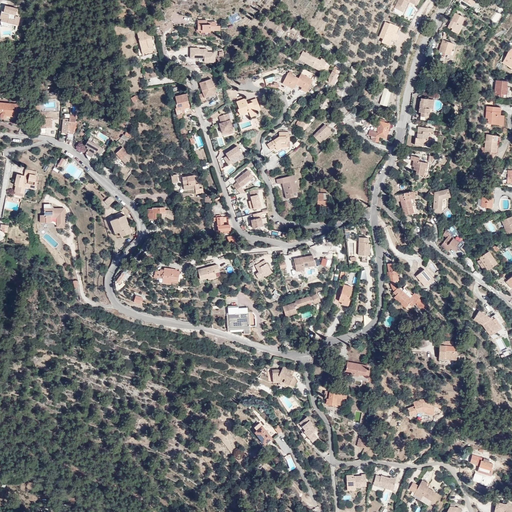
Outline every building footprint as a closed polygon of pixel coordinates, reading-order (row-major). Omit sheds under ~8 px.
[(403,7),(397,4),(395,8),(403,12),(409,1),(406,0),(403,7)] [(5,6),(4,10),(8,11),(8,13),(4,12),(2,11),(0,18),(1,19),(1,22),(2,26),(13,28),(14,24),(18,25),(20,17),(16,17),(17,9),(5,6)] [(492,20),(496,23),(501,14),(496,12),(492,20)] [(405,19),(412,22),(416,14),(413,13),(411,17),(407,16),(405,19)] [(452,28),(451,30),(457,33),(462,25),(461,25),(465,18),(456,13),(448,26),(452,28)] [(198,30),(201,30),(210,30),(220,29),(220,25),(216,25),(216,22),(207,22),(207,20),(198,20),(198,30)] [(397,34),(400,27),(390,23),(390,24),(386,22),(380,37),(384,39),(382,42),(390,46),(392,39),(396,40),(398,34),(397,34)] [(137,32),(142,51),(154,47),(152,40),(151,35),(149,29),(137,32)] [(451,48),(453,43),(443,40),(439,51),(450,55),(451,48)] [(207,58),(207,61),(214,61),(215,52),(204,51),(204,48),(199,48),(199,47),(190,47),(190,57),(204,57),(204,58),(207,58)] [(511,48),(510,48),(503,62),(511,66),(511,48)] [(313,56),(305,52),(303,51),(299,59),(325,73),(330,65),(320,60),(313,56)] [(336,77),(338,73),(339,70),(335,68),(329,78),(329,82),(334,85),(337,78),(336,77)] [(302,87),(307,89),(313,80),(301,73),(298,78),(288,73),(283,83),(293,88),(296,83),(302,87)] [(206,98),(206,100),(217,97),(211,78),(200,81),(203,92),(199,93),(201,100),(206,98)] [(507,81),(500,80),(499,96),(501,96),(501,94),(504,94),(507,94),(507,87),(506,86),(507,81)] [(374,97),(378,99),(384,91),(380,88),(374,97)] [(237,89),(226,90),(228,97),(237,97),(237,89)] [(175,109),(180,120),(184,119),(183,113),(191,111),(190,106),(189,106),(186,94),(175,96),(177,102),(176,103),(176,108),(175,108),(175,109)] [(244,95),(237,97),(237,101),(239,108),(238,109),(240,114),(244,113),(244,111),(248,109),(249,111),(250,115),(257,112),(256,110),(255,109),(260,107),(257,98),(252,100),(252,101),(248,103),(247,102),(246,98),(245,98),(244,95)] [(420,120),(424,120),(424,117),(426,117),(427,117),(428,116),(429,113),(429,109),(431,109),(432,99),(421,98),(421,101),(420,101),(419,112),(420,112),(420,120)] [(14,114),(14,104),(0,102),(0,114),(0,115),(1,116),(2,117),(6,118),(6,115),(13,116),(13,117),(16,117),(16,114),(14,114)] [(498,124),(499,107),(487,106),(486,118),(488,118),(488,123),(498,124)] [(219,123),(222,132),(233,129),(228,113),(219,116),(221,122),(219,123)] [(45,123),(45,118),(40,118),(36,118),(36,123),(38,123),(38,128),(46,127),(45,123)] [(69,118),(68,133),(73,134),(74,127),(74,122),(75,122),(76,118),(69,118)] [(296,124),(302,127),(305,123),(298,119),(296,124)] [(389,124),(384,122),(380,121),(379,124),(375,123),(374,127),(378,128),(377,131),(373,130),(370,130),(368,135),(376,137),(376,135),(386,138),(389,124)] [(314,136),(322,143),(332,131),(332,130),(324,123),(314,136)] [(428,132),(428,128),(419,126),(418,138),(416,137),(415,144),(431,146),(432,139),(428,139),(429,132),(428,132)] [(287,141),(289,141),(289,132),(279,132),(279,136),(268,144),(271,149),(275,147),(277,150),(282,146),(287,146),(287,141)] [(495,154),(497,142),(497,137),(492,137),(492,135),(487,134),(484,152),(489,153),(495,154)] [(89,149),(86,154),(89,160),(94,152),(95,150),(97,151),(101,153),(104,148),(92,142),(94,139),(90,137),(86,145),(88,146),(87,148),(89,149)] [(224,158),(228,165),(232,162),(231,160),(242,153),(237,146),(226,154),(228,156),(224,158)] [(122,159),(128,153),(122,147),(116,153),(122,159)] [(132,159),(128,153),(122,159),(126,164),(132,159)] [(415,173),(423,175),(426,163),(418,161),(419,157),(411,155),(410,159),(413,160),(415,161),(414,166),(414,169),(416,170),(415,173)] [(490,170),(498,174),(501,167),(499,166),(500,164),(497,163),(496,165),(493,163),(490,170)] [(23,178),(24,175),(17,174),(15,185),(16,185),(15,191),(20,193),(22,186),(25,187),(35,189),(37,181),(35,181),(37,171),(25,169),(24,173),(27,173),(29,174),(28,179),(26,179),(23,178)] [(234,186),(240,194),(245,192),(242,187),(254,178),(249,170),(236,180),(238,182),(234,186)] [(295,174),(276,179),(278,183),(282,182),(286,198),(294,197),(293,193),(297,192),(295,181),(297,180),(295,174)] [(185,185),(184,185),(184,189),(195,188),(195,189),(199,188),(199,183),(195,184),(194,175),(182,177),(183,183),(185,183),(185,185)] [(261,207),(256,189),(249,191),(251,201),(253,209),(261,207)] [(434,212),(441,213),(442,200),(448,198),(450,198),(448,190),(435,193),(435,197),(436,197),(436,200),(435,201),(434,212)] [(411,191),(399,194),(401,200),(404,215),(413,213),(412,206),(411,206),(409,199),(413,198),(414,197),(415,195),(415,193),(414,192),(411,191)] [(493,196),(493,192),(484,191),(481,207),(491,208),(493,196)] [(324,201),(324,194),(318,193),(318,205),(326,205),(326,201),(324,201)] [(109,196),(103,203),(107,207),(114,201),(109,196)] [(65,227),(64,208),(53,209),(51,206),(51,204),(44,204),(44,215),(41,215),(41,222),(51,222),(51,217),(57,217),(58,227),(65,227)] [(173,220),(175,216),(175,214),(169,210),(165,210),(165,207),(154,207),(154,209),(148,209),(148,218),(155,218),(155,212),(162,212),(162,216),(165,216),(173,220)] [(260,212),(253,214),(254,219),(251,220),(252,223),(253,229),(263,226),(260,218),(261,218),(260,212)] [(117,225),(120,232),(122,236),(132,233),(125,215),(111,220),(113,227),(117,225)] [(214,218),(214,221),(217,220),(218,231),(220,231),(220,232),(224,232),(224,233),(230,233),(229,230),(230,230),(230,225),(224,225),(223,217),(220,217),(220,215),(217,215),(217,217),(214,218)] [(502,220),(507,234),(511,231),(511,217),(511,216),(502,220)] [(426,222),(424,229),(429,232),(432,225),(426,222)] [(450,235),(447,238),(441,245),(449,251),(451,248),(453,249),(456,246),(459,243),(450,235)] [(368,255),(368,254),(368,243),(368,237),(359,237),(359,255),(368,255)] [(488,251),(479,257),(481,259),(487,268),(488,269),(497,263),(488,251)] [(312,255),(294,258),(296,270),(305,269),(304,266),(315,264),(312,255)] [(481,259),(478,261),(484,270),(487,268),(481,259)] [(257,269),(267,263),(265,260),(255,265),(257,269)] [(278,263),(280,269),(286,268),(285,261),(278,263)] [(388,263),(389,271),(390,275),(388,275),(388,278),(390,278),(391,282),(394,281),(396,281),(395,277),(397,276),(396,270),(394,270),(393,262),(388,263)] [(270,267),(267,263),(257,269),(259,272),(256,274),(259,279),(265,275),(263,271),(270,267)] [(206,267),(198,269),(200,279),(208,277),(208,278),(216,276),(215,272),(219,271),(217,264),(213,265),(213,267),(206,269),(206,267)] [(122,272),(117,281),(120,283),(123,279),(125,280),(130,274),(130,272),(130,271),(130,270),(131,268),(129,266),(128,266),(123,273),(122,272)] [(171,279),(178,280),(180,271),(172,270),(172,269),(164,268),(164,270),(160,269),(160,271),(159,278),(163,278),(162,282),(171,283),(171,281),(171,279)] [(425,287),(434,280),(424,269),(416,276),(425,287)] [(347,303),(348,299),(352,287),(344,284),(339,300),(342,301),(347,303)] [(397,288),(394,291),(393,292),(396,295),(394,297),(398,301),(400,298),(408,305),(409,303),(412,306),(416,302),(418,303),(417,304),(423,310),(427,306),(419,298),(420,298),(414,293),(410,298),(402,291),(402,290),(399,287),(398,288),(397,288)] [(280,293),(277,291),(271,299),(273,301),(275,298),(277,300),(280,293)] [(321,300),(317,293),(311,296),(295,301),(296,302),(283,306),(286,315),(297,312),(296,308),(307,304),(307,303),(313,301),(315,303),(321,300)] [(143,298),(136,295),(133,302),(141,304),(143,298)] [(400,298),(398,301),(406,307),(408,305),(400,298)] [(248,323),(247,312),(247,307),(238,308),(238,306),(228,306),(229,314),(229,320),(227,320),(227,323),(229,323),(229,327),(244,326),(244,328),(250,328),(250,323),(248,323)] [(491,320),(490,317),(479,310),(474,319),(482,325),(487,331),(490,329),(492,332),(499,327),(502,325),(495,314),(492,316),(493,319),(491,320)] [(490,329),(487,331),(490,336),(500,329),(499,327),(492,332),(490,329)] [(293,346),(295,343),(288,337),(285,340),(293,346)] [(453,341),(440,340),(440,344),(439,358),(456,359),(456,350),(455,350),(455,346),(453,346),(453,341)] [(358,366),(347,364),(346,370),(352,371),(351,374),(359,375),(359,372),(364,373),(364,374),(368,375),(369,370),(367,369),(367,365),(358,364),(358,366)] [(289,374),(291,369),(284,366),(281,371),(278,369),(273,370),(273,382),(280,382),(280,384),(286,387),(288,385),(288,386),(289,384),(293,386),(294,386),(297,380),(293,376),(292,375),(289,374)] [(346,393),(330,391),(329,398),(327,398),(326,404),(333,405),(333,404),(341,405),(342,398),(346,398),(346,393)] [(435,404),(426,402),(423,402),(421,399),(417,401),(417,403),(414,404),(414,406),(408,408),(410,415),(421,411),(426,411),(426,413),(434,414),(435,404)] [(312,431),(315,429),(311,425),(312,424),(307,417),(297,424),(302,432),(301,433),(305,438),(307,437),(309,437),(312,441),(317,437),(313,433),(312,431)] [(265,444),(272,438),(263,426),(256,431),(261,438),(260,439),(265,444)] [(290,454),(284,457),(291,470),(296,467),(290,454)] [(478,471),(491,475),(493,469),(491,469),(493,464),(483,461),(484,458),(470,454),(469,458),(472,459),(471,462),(475,463),(475,464),(479,466),(478,471)] [(259,463),(253,467),(257,472),(263,468),(259,463)] [(353,477),(353,476),(353,474),(346,475),(346,485),(350,485),(355,484),(355,486),(360,486),(360,483),(365,483),(365,474),(361,474),(361,475),(354,476),(354,477),(353,477)] [(387,479),(387,478),(380,476),(375,475),(372,485),(377,486),(386,488),(386,486),(392,488),(395,479),(389,477),(389,478),(389,479),(387,479)] [(412,483),(409,489),(415,493),(414,494),(420,498),(422,495),(431,500),(435,493),(427,488),(425,487),(426,485),(427,483),(422,480),(418,486),(412,483)] [(422,495),(420,498),(414,494),(412,496),(428,505),(431,500),(422,495)] [(494,511),(511,511),(511,510),(506,506),(507,504),(506,504),(496,502),(494,511)]
